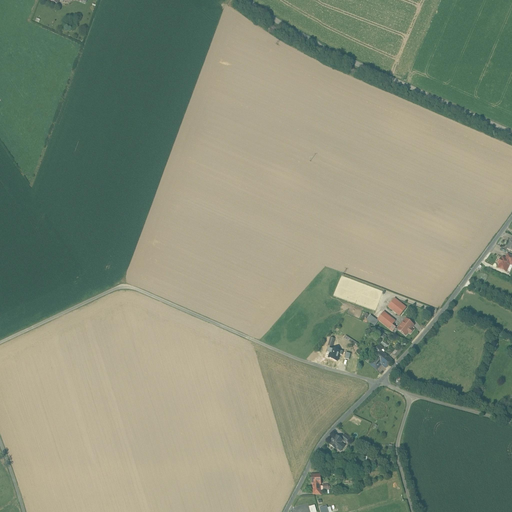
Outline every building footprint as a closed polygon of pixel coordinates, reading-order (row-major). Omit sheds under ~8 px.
[(507,260),(503,258),(502,259),(501,259),(498,264),(500,265),(498,268),(506,272),(510,264),(511,265),(511,260),(508,258),(507,260)] [(406,308),(395,298),(388,307),(400,316),(406,308)] [(396,321),(384,312),(378,320),(393,332),(396,328),(392,325),(396,321)] [(424,320),(416,314),(413,319),(420,325),(424,320)] [(369,315),(366,320),(375,326),(378,321),(369,315)] [(414,326),(406,320),(398,330),(397,329),(406,336),(408,333),(410,334),(413,330),(411,329),(414,326)] [(383,349),(380,346),(374,352),(377,355),(374,358),(381,363),(386,368),(392,361),(381,351),(383,349)] [(340,352),(331,349),(329,358),(333,359),(333,360),(337,361),(339,354),(340,354),(340,352)] [(381,363),(374,358),(369,364),(377,370),(379,367),(378,366),(381,363)] [(348,440),(341,435),(339,437),(343,441),(345,443),(348,440)] [(339,437),(337,436),(334,439),(334,438),(331,441),(332,442),(330,445),(336,450),(343,441),(339,437)] [(320,476),(312,476),(312,482),(312,484),(313,484),(314,491),(320,491),(320,488),(318,488),(317,482),(320,482),(320,476)]
